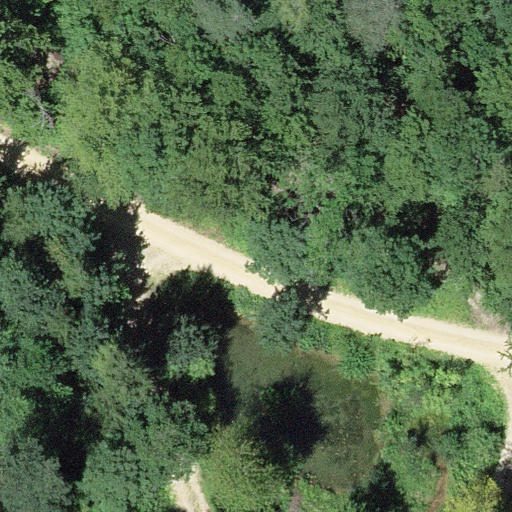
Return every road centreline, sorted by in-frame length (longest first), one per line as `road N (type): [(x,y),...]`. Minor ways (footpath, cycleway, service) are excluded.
road 1 (track): [(0,38),(433,272),(511,347)]
road 2 (track): [(0,150),(213,260),(365,321),(511,362)]
road 3 (track): [(108,204),(191,511)]
